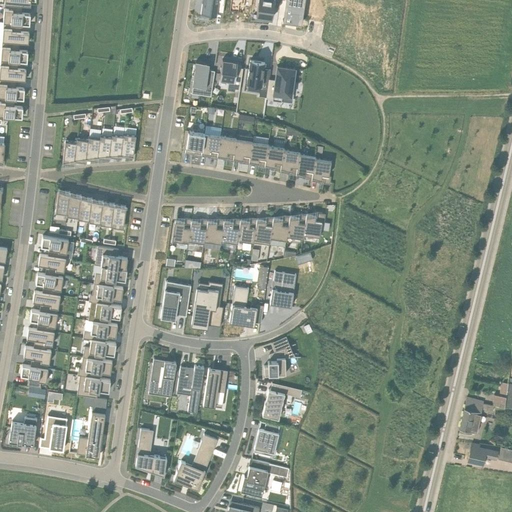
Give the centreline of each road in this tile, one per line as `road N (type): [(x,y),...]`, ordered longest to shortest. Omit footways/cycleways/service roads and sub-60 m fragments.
road 1 (residential): [(46,0),(26,237),(0,388)]
road 2 (secondary): [(423,511),(511,142)]
road 3 (residential): [(178,39),(135,328)]
road 4 (residential): [(196,509),(232,456),(243,410),(241,345)]
road 5 (residential): [(178,39),(261,35),(330,53)]
road 6 (residential): [(135,328),(111,477)]
